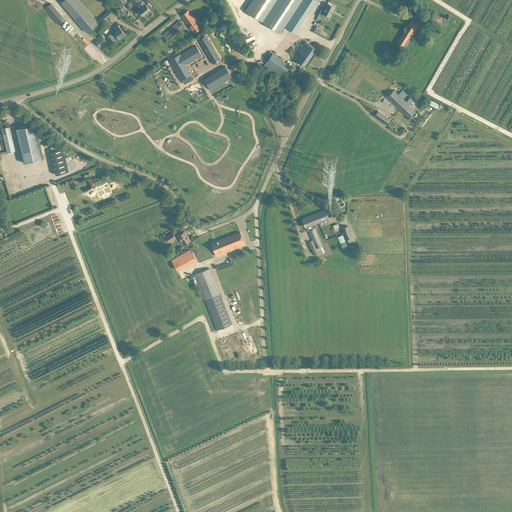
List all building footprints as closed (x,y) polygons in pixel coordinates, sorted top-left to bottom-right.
[(86,32),(98,22),(80,0),(61,0),(61,1),(86,32)] [(141,7),(138,10),(143,15),(150,9),(149,8),(152,6),(148,2),(146,4),(145,4),(141,0),(134,0),(135,0),(136,0),(139,3),(139,4),(141,7)] [(280,33),(284,26),(295,33),(316,0),(251,0),(245,10),(280,33)] [(45,8),(59,24),(65,18),(51,2),(45,8)] [(323,13),(321,17),(326,20),(329,16),(330,16),(335,6),(330,4),(327,3),(322,12),(323,13)] [(118,10),(124,18),(128,14),(122,7),(118,10)] [(110,9),(101,17),(104,20),(113,12),(110,9)] [(181,15),(194,32),(201,28),(188,10),(181,15)] [(165,33),(168,36),(183,24),(180,20),(165,33)] [(413,32),(418,24),(411,20),(397,42),(405,48),(412,36),(412,35),(414,33),(413,32)] [(107,36),(112,42),(118,37),(119,38),(125,33),(117,24),(114,27),(117,30),(114,32),(113,31),(107,36)] [(416,37),(420,39),(422,38),(424,39),(427,34),(424,33),(425,32),(421,30),(416,37)] [(205,33),(198,38),(204,48),(208,53),(207,54),(213,64),(221,59),(205,33)] [(95,42),(99,46),(106,41),(102,36),(95,42)] [(305,41),(299,49),(310,57),(316,49),(305,41)] [(180,54),(169,60),(181,80),(192,74),(186,64),(191,61),(191,60),(196,58),(196,57),(201,55),(196,45),(195,45),(196,46),(191,49),(190,48),(191,49),(186,52),(185,51),(185,52),(180,55),(180,54)] [(382,56),(392,62),(394,58),(397,52),(387,46),(384,52),(382,56)] [(310,57),(299,49),(298,51),(302,54),(297,61),(304,66),(310,57)] [(264,59),(267,61),(264,65),(281,78),(290,65),(270,51),(264,59)] [(202,76),(208,86),(221,79),(220,77),(229,72),(224,63),(203,75),(202,76)] [(286,75),(282,80),(289,85),(291,83),(289,81),(291,79),(286,75)] [(390,93),(387,96),(409,117),(412,113),(415,110),(409,105),(413,100),(410,97),(406,102),(403,99),(407,94),(402,90),(398,94),(393,90),(390,93)] [(441,108),(442,106),(430,99),(427,105),(436,109),(437,106),(441,108)] [(374,116),(386,125),(390,120),(378,111),(374,116)] [(16,128),(24,162),(43,158),(35,123),(16,128)] [(2,127),(8,152),(16,150),(10,126),(2,127)] [(50,151),(56,174),(68,171),(63,148),(50,151)] [(101,186),(95,189),(99,198),(102,196),(103,199),(106,197),(110,196),(109,194),(112,192),(107,183),(101,186)] [(302,219),(305,227),(329,218),(325,209),(302,219)] [(352,237),(347,226),(343,227),(347,239),(352,237)] [(308,230),(315,248),(314,249),(316,255),(324,252),(322,245),(314,227),(308,230)] [(178,235),(179,237),(179,239),(180,241),(181,241),(184,244),(190,240),(184,231),(178,235)] [(166,237),(169,241),(175,237),(172,232),(166,237)] [(240,232),(211,243),(215,252),(223,249),(224,253),(245,244),(240,232)] [(174,254),(177,261),(192,254),(189,247),(174,254)] [(232,324),(210,268),(195,274),(217,330),(232,324)]
